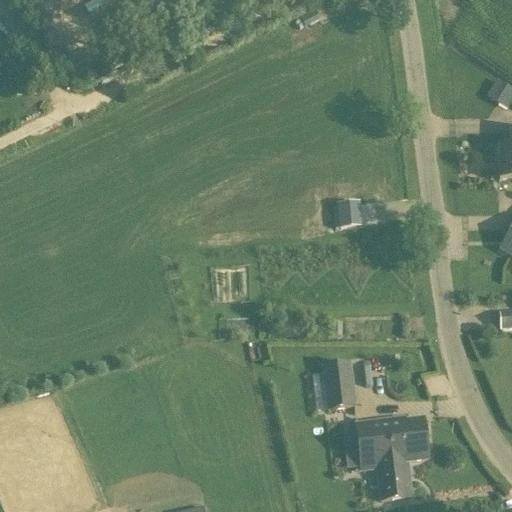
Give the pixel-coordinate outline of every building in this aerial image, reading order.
[(496,83),(485,99),(496,106),(506,89),(496,83)] [(511,134),(509,135),(510,152),(498,152),(498,183),(511,183),(511,134)] [(511,260),(511,230),(499,253),(511,260)] [(511,315),(499,316),(499,334),(511,332),(511,315)] [(320,369),(326,415),(356,411),(350,365),(320,369)] [(410,501),(405,465),(427,462),(422,423),(393,427),(393,424),(355,428),(360,474),(376,472),(379,504),(410,501)]
